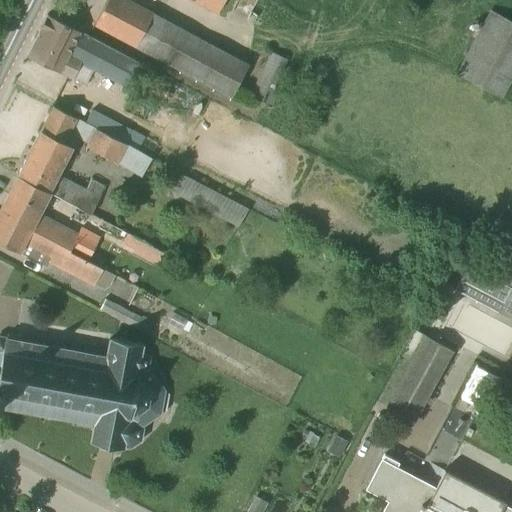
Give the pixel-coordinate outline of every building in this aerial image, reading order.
[(125,0),(106,0),(93,24),(230,98),(248,66),(125,0)] [(195,0),(218,11),(224,0),(195,0)] [(511,25),(487,12),(453,75),(500,100),(511,77),(511,25)] [(148,65),(81,31),(48,14),(27,56),(60,72),(74,79),(82,62),(96,69),(98,65),(138,85),(148,65)] [(267,105),(287,60),(270,52),(260,74),(259,74),(251,92),(253,93),(251,98),(267,105)] [(18,174),(51,191),(92,212),(106,185),(92,177),(87,189),(58,174),(74,144),(139,178),(148,160),(136,154),(138,150),(85,122),(53,106),(18,174)] [(0,212),(7,217),(89,258),(101,235),(82,225),(78,233),(39,213),(51,191),(18,174),(0,208),(0,212)] [(185,177),(176,195),(238,227),(247,208),(241,205),(187,178),(185,177)] [(104,266),(89,258),(7,217),(0,212),(0,241),(47,266),(52,257),(63,263),(61,267),(95,284),(104,266)] [(146,257),(152,246),(126,233),(121,244),(146,257)] [(455,291),(499,314),(511,288),(511,277),(473,257),(455,291)] [(149,322),(106,299),(100,310),(143,333),(149,322)] [(145,361),(133,349),(133,347),(110,342),(107,358),(102,357),(103,352),(90,350),(89,354),(86,354),(87,351),(84,350),(84,353),(64,350),(65,347),(63,346),(62,349),(43,346),(43,342),(41,342),(40,345),(21,341),(22,338),(21,338),(21,336),(16,336),(8,334),(8,335),(7,335),(6,339),(6,338),(5,338),(4,337),(3,337),(2,337),(1,337),(0,337),(0,336),(0,408),(7,410),(7,411),(12,412),(12,414),(25,416),(25,415),(77,424),(77,426),(93,429),(91,442),(101,444),(100,449),(112,451),(113,446),(123,448),(124,446),(131,448),(141,440),(143,429),(141,427),(159,415),(159,411),(164,412),(166,395),(161,395),(161,392),(154,385),(142,373),(145,361)] [(386,406),(415,421),(452,349),(423,335),(386,406)] [(338,458),(347,442),(335,435),(326,452),(338,458)] [(511,511),(511,508),(503,504),(503,503),(443,472),(435,488),(397,468),(399,463),(384,455),(382,459),(367,488),(390,499),(382,511),(511,511)] [(260,511),(266,503),(255,497),(246,511),(260,511)]
